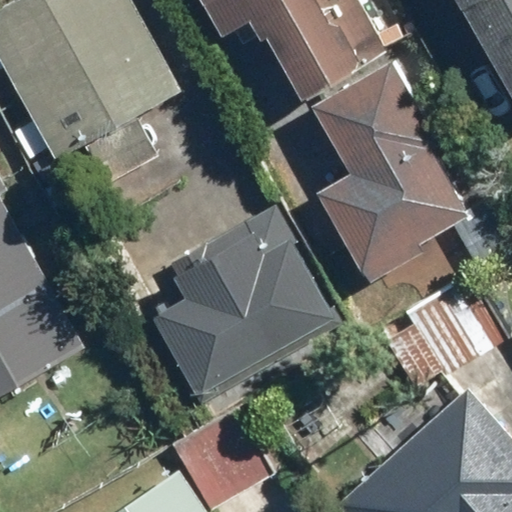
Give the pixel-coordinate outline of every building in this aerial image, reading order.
[(183,82),(138,0),(5,0),(0,3),(0,46),(58,151),(183,82)] [(212,0),(228,26),(263,5),(311,88),(391,43),(366,0),(212,0)] [(511,0),(472,0),(511,69),(511,0)] [(391,43),(311,88),(355,166),(325,183),(376,274),(431,243),(425,232),(472,205),(429,129),(437,124),(391,43)] [(9,185),(0,169),(0,393),(88,343),(0,190),(9,185)] [(209,257),(182,272),(193,291),(158,310),(198,382),(333,309),(274,202),(201,242),(209,257)] [(468,274),(381,322),(417,386),(504,338),(468,274)] [(511,511),(511,433),(466,383),(336,500),(347,511),(511,511)] [(267,475),(234,415),(177,447),(211,506),(267,475)] [(212,511),(181,465),(109,511),(212,511)]
